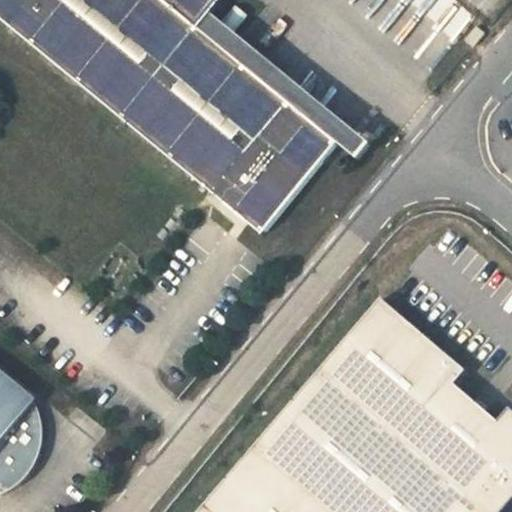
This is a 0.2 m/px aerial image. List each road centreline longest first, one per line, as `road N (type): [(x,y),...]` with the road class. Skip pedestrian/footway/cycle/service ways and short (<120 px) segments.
road 1 (unclassified): [(135,511),(437,147)]
road 2 (unclassified): [(437,147),(511,51)]
